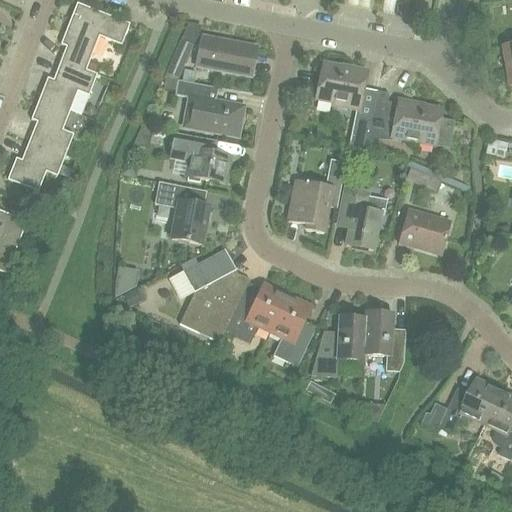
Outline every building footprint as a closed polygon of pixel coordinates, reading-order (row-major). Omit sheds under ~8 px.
[(85,72),(86,72),(99,38),(121,47),(130,26),(77,5),(60,46),(66,48),(61,62),(85,72)] [(202,38),(196,69),(251,79),(256,49),(202,38)] [(178,80),(192,48),(180,43),(166,74),(178,80)] [(97,76),(86,72),(85,72),(61,62),(53,82),(47,80),(39,100),(70,113),(77,93),(88,98),(97,76)] [(389,95),(377,93),(363,90),(366,74),(323,66),(316,101),(334,104),(333,107),(358,112),(356,121),(370,124),(371,119),(379,121),(378,127),(381,128),(381,127),(378,127),(379,121),(382,121),(384,117),(389,95)] [(163,91),(175,93),(177,82),(165,80),(163,91)] [(175,93),(175,97),(189,100),(184,128),(237,139),(243,109),(208,102),(210,89),(177,82),(175,93)] [(62,132),(70,113),(39,100),(31,121),(37,124),(29,143),(65,157),(73,136),(62,132)] [(383,137),(391,139),(434,147),(438,131),(440,121),(441,112),(398,104),(394,126),(385,124),(383,137)] [(440,121),(438,131),(451,134),(453,123),(440,121)] [(377,133),(369,132),(366,145),(374,149),(377,133)] [(217,143),(205,141),(174,135),(169,161),(188,165),(185,178),(187,178),(187,183),(200,185),(200,181),(226,186),(231,160),(214,157),(217,143)] [(509,144),(502,143),(489,140),(486,155),(501,159),(505,160),(509,144)] [(57,178),(65,157),(29,143),(21,162),(16,160),(7,182),(38,194),(46,174),(57,178)] [(324,236),(329,209),(336,211),(342,181),(327,178),(325,188),(295,182),(287,224),(306,227),(305,232),(324,236)] [(201,246),(202,241),(209,209),(203,208),(206,194),(159,185),(154,206),(177,211),(171,241),(201,246)] [(373,253),(380,217),(384,217),(387,202),(367,198),(368,194),(345,190),(338,225),(350,227),(346,247),(373,253)] [(0,273),(5,276),(20,241),(27,223),(0,212),(0,273)] [(441,257),(446,241),(451,225),(407,212),(398,245),(441,257)] [(225,335),(239,306),(241,300),(227,294),(236,275),(224,253),(198,266),(194,259),(180,267),(184,274),(170,282),(180,301),(194,294),(179,326),(220,345),(225,335)] [(269,335),(287,297),(263,286),(251,312),(239,306),(225,335),(249,347),(258,329),(269,335)] [(287,297),(269,335),(281,340),(273,358),(297,369),(311,340),(298,334),(311,308),(287,297)] [(363,363),(366,315),(365,315),(365,321),(339,319),(338,340),(322,339),(310,378),(336,380),(338,362),(363,363)] [(366,315),(363,363),(364,363),(364,357),(386,358),(385,373),(399,374),(403,365),(405,337),(392,337),(393,316),(366,315)] [(467,427),(470,419),(485,426),(501,393),(477,382),(466,406),(453,400),(448,412),(443,422),(439,429),(453,435),(459,423),(467,427)] [(335,397),(310,384),(305,392),(330,406),(335,397)] [(511,463),(511,462),(511,398),(501,393),(485,426),(497,432),(492,441),(497,447),(501,449),(498,456),(511,463)] [(448,412),(436,406),(431,417),(443,422),(448,412)]
